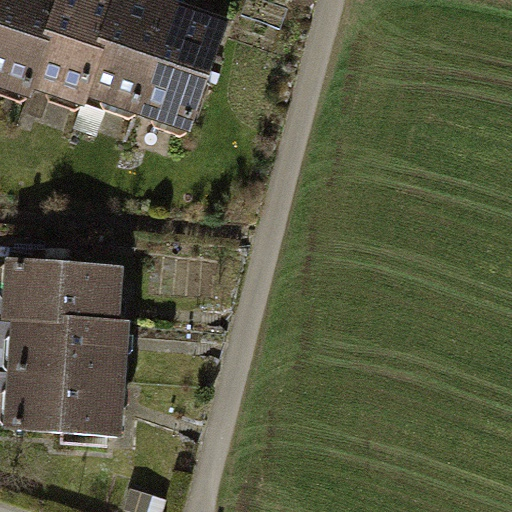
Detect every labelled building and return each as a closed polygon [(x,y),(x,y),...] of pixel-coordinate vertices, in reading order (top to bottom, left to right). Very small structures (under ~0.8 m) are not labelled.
[(35,84),(63,0),(7,0),(0,22),(0,83),(31,94),(35,84)] [(90,90),(120,1),(118,0),(63,0),(35,84),(86,102),(90,90)] [(140,107),(174,9),(148,0),(120,0),(120,1),(90,90),(140,107)] [(193,126),(228,28),(174,9),(140,107),(193,126)] [(0,267),(0,314),(9,314),(9,268),(0,267)] [(24,322),(119,326),(121,273),(14,268),(12,322),(24,322)] [(22,375),(126,380),(129,327),(119,326),(24,322),(22,375)] [(19,431),(123,437),(126,380),(22,375),(19,431)]
